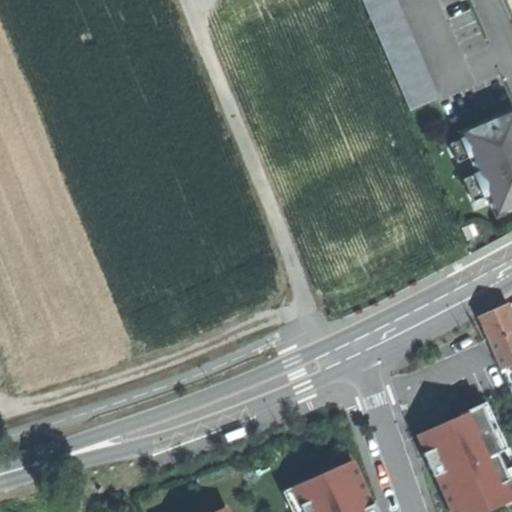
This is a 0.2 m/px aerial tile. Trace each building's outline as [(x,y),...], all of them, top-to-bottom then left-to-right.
[(410,110),(437,98),(394,0),(362,0),(410,110)] [(496,216),(511,208),(511,111),(461,134),(463,139),(460,140),(468,158),(471,157),(478,173),(473,175),(483,198),(488,196),(496,216)] [(472,224),(462,228),(467,240),(477,235),(472,224)] [(480,317),(501,368),(511,363),(511,314),(508,305),(493,311),(480,317)] [(511,363),(501,368),(511,393),(511,363)] [(511,493),(511,485),(480,413),(465,419),(463,414),(417,434),(425,452),(423,453),(433,476),(436,475),(452,511),(485,511),(503,504),(501,499),(511,493)] [(372,504),(352,460),(307,481),(309,486),(303,489),(294,493),(302,511),(378,511),(374,503),(372,504)]
